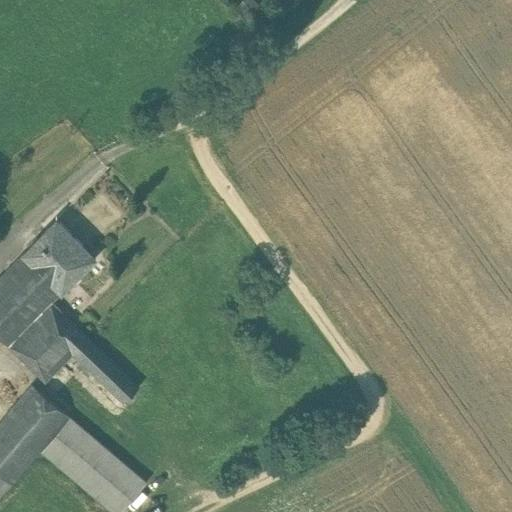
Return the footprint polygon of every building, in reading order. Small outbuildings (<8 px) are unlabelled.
[(96,257),(57,218),(23,253),(62,292),(96,257)] [(23,254),(0,277),(0,335),(46,380),(73,352),(125,402),(139,386),(89,338),(52,302),(62,292),(23,254)] [(69,415),(33,384),(2,420),(39,451),(41,449),(69,415)] [(93,436),(69,415),(41,449),(114,511),(121,511),(147,482),(93,436)] [(39,451),(2,420),(0,422),(0,472),(12,483),(39,451)] [(0,497),(12,483),(0,472),(0,497)]
